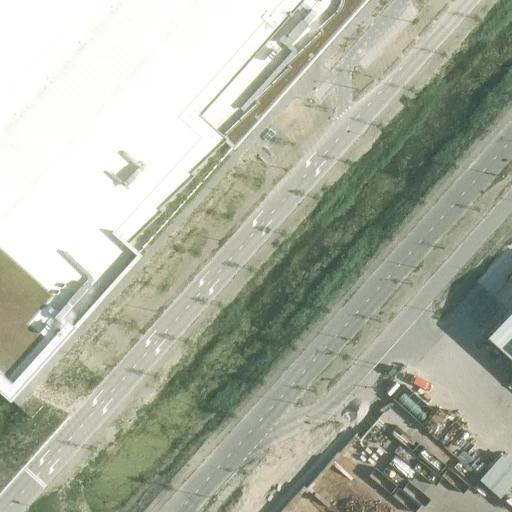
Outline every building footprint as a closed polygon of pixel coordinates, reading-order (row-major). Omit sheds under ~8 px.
[(0,0),(0,372),(8,364),(14,370),(23,378),(53,344),(73,321),(140,246),(145,241),(224,152),(229,147),(360,0),(0,0)] [(511,307),(487,335),(511,358),(511,307)] [(399,385),(405,378),(396,370),(389,377),(399,385)] [(425,461),(424,427),(402,427),(402,442),(388,443),(388,459),(402,459),(402,461),(425,461)] [(500,499),(511,485),(511,463),(503,455),(479,481),(500,499)]
